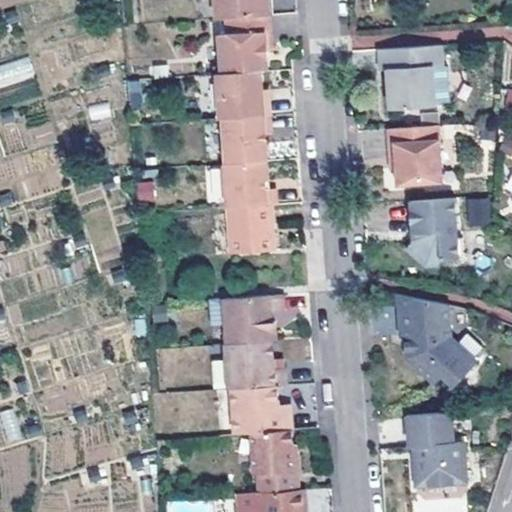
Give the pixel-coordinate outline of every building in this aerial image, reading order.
[(226,18),(268,15),(275,15),(274,0),(218,0),(220,19),(226,18)] [(222,74),(259,71),(266,70),(265,50),(260,50),(260,40),(264,40),(264,32),(268,32),(268,15),(226,18),(227,34),(219,35),(222,74)] [(269,50),(268,32),(264,32),(264,40),(260,40),(260,50),(265,50),(269,50)] [(392,86),(389,86),(391,111),(437,107),(434,68),(444,66),(442,46),(380,51),(382,71),(388,70),(391,70),(392,86)] [(0,87),(35,75),(28,56),(0,65),(0,87)] [(257,89),(259,89),(259,71),(222,74),(217,74),(220,119),(221,119),(267,116),(266,97),(257,98),(257,89)] [(146,107),(145,80),(127,80),(128,108),(146,107)] [(265,89),(259,89),(257,89),(257,98),(266,97),(265,89)] [(109,103),(89,106),(91,118),(110,116),(109,103)] [(267,116),(221,119),(225,165),(265,161),(263,140),(260,140),(259,134),(263,133),(269,133),(267,116)] [(51,121),(30,129),(36,147),(57,139),(51,121)] [(397,159),(398,171),(399,186),(444,182),(439,127),(389,131),(391,160),(397,159)] [(227,210),(270,206),(274,206),(273,189),(263,189),(262,182),(266,181),(265,161),(225,165),(223,165),(227,210)] [(205,168),(208,202),(223,201),(220,167),(205,168)] [(154,180),(136,181),(138,201),(155,200),(154,180)] [(466,199),(468,225),(490,224),(488,198),(466,199)] [(464,254),(459,201),(412,205),(414,237),(419,237),(420,244),(415,245),(404,257),(432,282),(443,281),(448,275),(471,273),(469,253),(464,254)] [(270,206),(227,210),(229,254),(273,251),(270,206)] [(223,322),(225,344),(270,341),(275,341),(274,321),(270,321),(270,311),(282,312),(282,297),(217,301),(219,321),(223,322)] [(448,372),(460,383),(477,365),(451,341),(451,309),(400,298),(401,340),(406,340),(410,341),(410,356),(407,356),(406,360),(434,387),(441,380),(448,372)] [(225,344),(221,345),(219,345),(223,389),(231,389),(276,385),(286,385),(285,368),(272,368),(270,341),(225,344)] [(453,391),(460,383),(448,372),(441,380),(453,391)] [(276,385),(231,389),(235,434),(250,433),(289,431),(287,413),(279,413),(276,385)] [(421,465),(415,465),(416,490),(466,487),(463,446),(451,447),(448,413),(407,416),(410,449),(413,449),(420,449),(421,465)] [(289,431),(250,433),(255,473),(258,473),(259,493),(300,491),(297,454),(292,455),(292,445),(290,430),(289,431)] [(413,449),(415,465),(421,465),(420,449),(413,449)] [(300,491),(259,493),(236,495),(237,511),(304,511),(303,490),(300,491)] [(465,511),(464,496),(412,499),(412,511),(465,511)]
